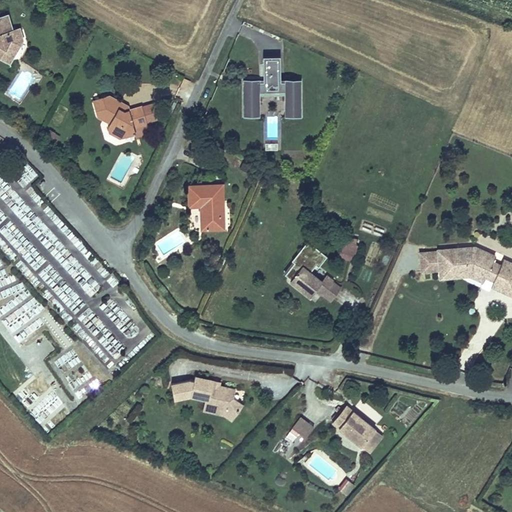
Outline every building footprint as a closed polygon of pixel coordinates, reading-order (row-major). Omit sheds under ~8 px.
[(10,12),(0,14),(0,57),(11,64),(25,40),(22,26),(15,28),(10,12)] [(262,78),(242,78),(242,117),(260,117),(260,92),(284,92),(284,117),(302,117),(302,78),(281,78),(281,55),(262,55),(262,78)] [(128,109),(125,102),(109,94),(92,99),(96,117),(108,123),(107,127),(108,132),(119,137),(133,133),(135,138),(150,133),(147,123),(159,119),(153,101),(128,109)] [(254,163),(244,158),(239,168),(250,173),(254,163)] [(19,174),(28,184),(38,175),(29,165),(19,174)] [(200,230),(224,229),(223,182),(186,183),(187,207),(199,207),(200,230)] [(355,238),(346,237),(345,243),(340,242),(338,258),(354,260),(357,244),(354,244),(355,238)] [(322,280),(310,271),(314,267),(319,267),(327,256),(324,253),(307,240),(292,260),(293,260),(283,274),(290,279),(289,281),(309,297),(315,290),(330,302),(342,287),(326,274),(322,280)] [(496,254),(475,245),(435,248),(435,250),(418,251),(420,273),(437,272),(438,280),(473,277),(483,282),(485,278),(493,282),(490,287),(511,297),(511,261),(504,258),(501,263),(494,259),(496,254)] [(188,380),(170,383),(172,398),(188,395),(189,395),(191,395),(204,398),(209,400),(211,400),(210,406),(223,409),(225,409),(228,412),(233,415),(241,404),(231,397),(234,388),(218,384),(211,383),(212,379),(193,375),(192,381),(188,380)] [(223,414),(230,419),(233,415),(228,412),(225,409),(223,409),(210,406),(211,400),(209,400),(204,398),(201,409),(223,414)] [(351,410),(345,406),(331,422),(337,427),(351,410)] [(373,429),(351,410),(337,427),(360,446),(373,429)] [(301,415),(285,436),(298,447),(314,426),(301,415)] [(367,452),(381,435),(373,429),(360,446),(367,452)] [(352,484),(346,480),(338,489),(344,494),(352,484)]
